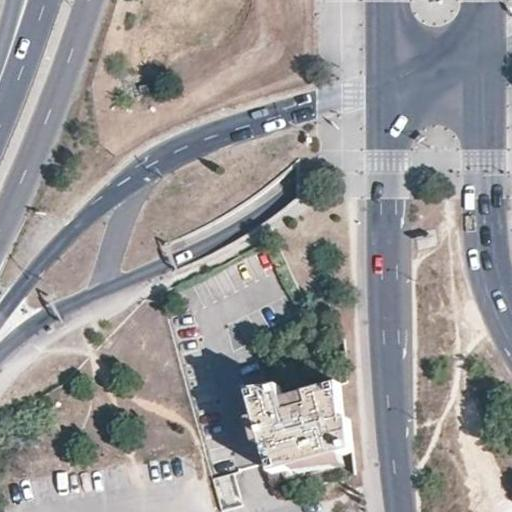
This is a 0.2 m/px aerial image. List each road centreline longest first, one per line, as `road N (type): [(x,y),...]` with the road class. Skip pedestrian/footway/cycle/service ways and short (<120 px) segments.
road 1 (primary): [(100,293),(204,251),(340,157),(407,73),(426,0)]
road 2 (primary): [(394,91),(395,430),(404,511)]
road 3 (primary): [(139,176),(198,147),(394,91)]
road 4 (primary): [(511,318),(487,219),(481,66)]
road 5 (primary): [(0,223),(59,101),(92,0)]
road 6 (primary): [(0,321),(88,219),(139,176)]
road 7 (primary): [(48,0),(0,132)]
road 8 (primary): [(100,293),(139,176)]
